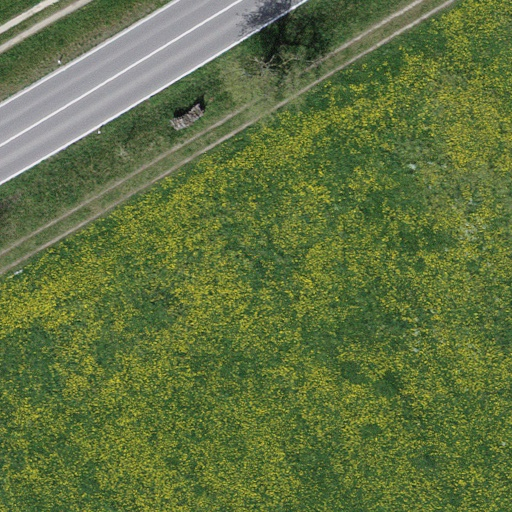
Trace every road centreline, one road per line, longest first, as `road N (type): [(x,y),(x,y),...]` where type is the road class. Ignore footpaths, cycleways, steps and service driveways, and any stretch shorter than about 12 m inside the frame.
road 1 (track): [(434,0),(0,264)]
road 2 (primary): [(0,143),(239,0)]
